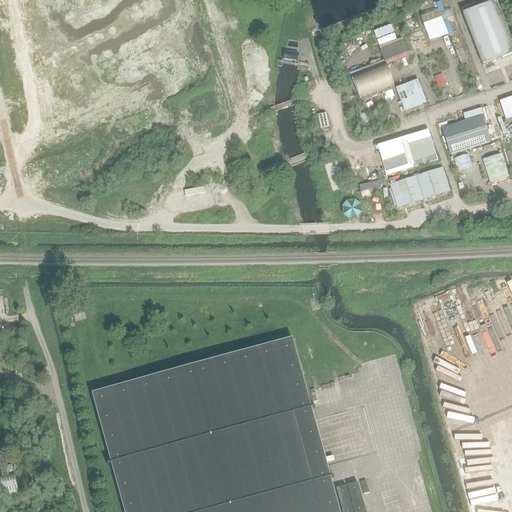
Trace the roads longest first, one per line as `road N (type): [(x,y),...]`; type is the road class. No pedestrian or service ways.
road 1 (unknown): [(297,228),(111,221),(35,210),(17,197)]
road 2 (residential): [(86,511),(24,280)]
road 3 (track): [(297,228),(402,225),(453,209)]
